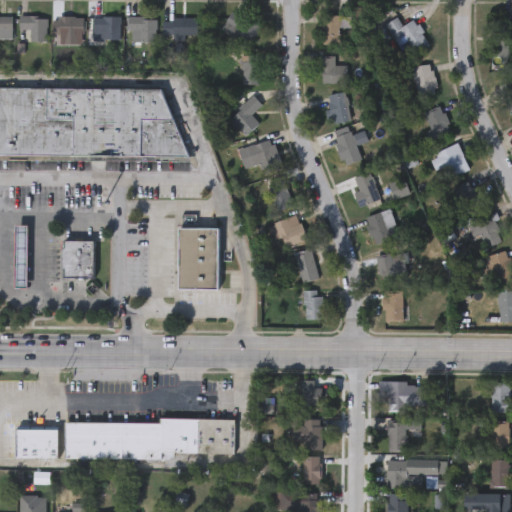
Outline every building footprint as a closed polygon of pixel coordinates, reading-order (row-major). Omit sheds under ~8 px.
[(220,30),(231,10),(260,26),(248,46),(220,30)] [(340,15),(340,44),(321,44),(321,15),(340,15)] [(0,17),(12,17),(12,39),(0,39),(0,17)] [(47,17),(47,42),(28,42),(28,30),(19,30),(19,17),(47,17)] [(52,17),(84,17),(84,34),(52,34),(52,17)] [(121,17),(121,40),(91,40),(91,17),(121,17)] [(400,50),(384,24),(395,17),(401,26),(413,19),(429,45),(414,55),(407,45),(400,50)] [(155,42),(127,42),(127,18),(155,18),(155,42)] [(196,37),(161,37),(161,19),(196,19),(196,37)] [(510,24),(510,42),(497,42),(497,24),(510,24)] [(259,56),(259,84),(241,84),(241,56),(259,56)] [(334,65),(346,65),(346,84),(319,84),(319,57),(334,57),(334,65)] [(417,97),(412,67),(431,63),(437,93),(417,97)] [(511,115),(506,116),(501,84),(511,82),(511,115)] [(189,157),(0,155),(0,87),(159,89),(189,157)] [(349,121),(330,124),(326,94),(345,91),(349,121)] [(251,115),(258,122),(246,135),(236,126),(232,130),(224,122),(252,95),(261,104),(251,115)] [(452,130),(434,139),(421,114),(438,105),(452,130)] [(334,136),(352,131),(361,159),(343,165),(334,136)] [(253,144),(270,140),(277,170),(261,174),(253,144)] [(433,151),(460,145),(466,174),(439,179),(433,151)] [(358,207),(353,194),(358,192),(353,177),(369,171),(379,199),(358,207)] [(266,181),(282,176),(292,206),(276,211),(266,181)] [(392,198),(389,182),(404,179),(407,195),(392,198)] [(480,207),(462,215),(451,190),(469,182),(480,207)] [(364,218),(388,209),(398,236),(375,245),(364,218)] [(281,239),(273,242),(267,226),(296,214),(306,240),(285,248),(281,239)] [(467,226),(491,214),(504,240),(486,249),(480,235),(473,238),(467,226)] [(27,225),(27,288),(15,288),(15,225),(27,225)] [(176,290),(176,227),(217,227),(217,290),(176,290)] [(61,276),(61,240),(91,240),(91,276),(61,276)] [(318,279),(301,284),(292,254),(309,249),(318,279)] [(491,284),(486,255),(507,252),(511,281),(491,284)] [(376,257),(402,253),(406,283),(380,287),(376,257)] [(322,290),(322,319),(303,319),(303,290),(322,290)] [(497,293),(511,290),(511,320),(500,322),(497,293)] [(383,323),(383,293),(401,293),(401,323),(383,323)] [(321,403),(297,403),(297,378),(313,378),(313,387),(321,387),(321,403)] [(426,408),(387,408),(387,379),(406,379),(406,384),(426,384),(426,408)] [(508,380),(508,411),(489,411),(489,380),(508,380)] [(233,419),(233,458),(63,457),(64,422),(158,423),(158,418),(233,419)] [(321,418),(321,447),(302,447),(302,418),(321,418)] [(386,448),(386,420),(406,420),(406,448),(386,448)] [(508,421),(508,450),(489,450),(489,421),(508,421)] [(56,458),(14,458),(14,427),(56,427),(56,458)] [(319,454),(319,482),(302,482),(302,454),(319,454)] [(488,486),(488,458),(509,458),(509,486),(488,486)] [(385,461),(435,461),(435,472),(404,472),(404,486),(385,486),(385,461)] [(299,511),(299,491),(318,491),(318,511),(299,511)] [(485,511),(485,508),(462,508),(462,492),(508,491),(508,511),(485,511)] [(406,492),(406,511),(387,511),(387,492),(406,492)]
